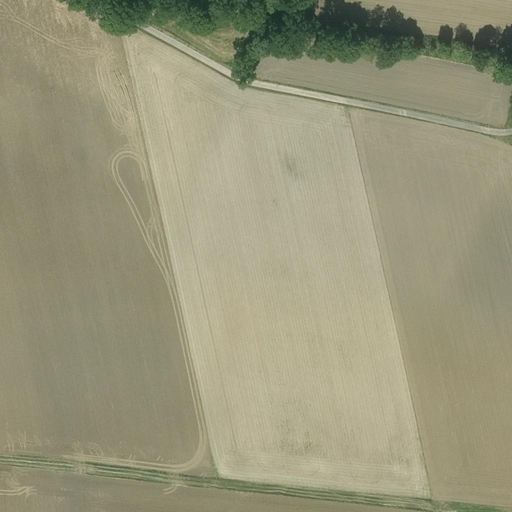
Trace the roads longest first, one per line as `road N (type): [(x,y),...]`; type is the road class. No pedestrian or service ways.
road 1 (track): [(464,511),(0,460)]
road 2 (unclassified): [(97,0),(250,81),(511,131)]
